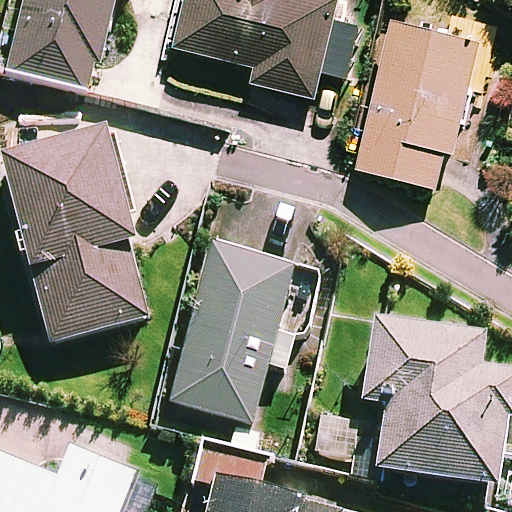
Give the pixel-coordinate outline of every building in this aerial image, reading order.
[(130,0),(29,0),(11,79),(95,100),(118,0),(130,3),(130,0)] [(190,0),(177,52),(260,74),(256,88),(319,105),(326,79),(349,85),(360,46),(334,39),(342,5),(322,0),(190,0)] [(485,49),(395,27),(358,174),(440,195),(450,156),(458,158),(485,49)] [(138,254),(111,146),(7,172),(52,352),(149,328),(131,255),(138,254)] [(295,279),(214,257),(172,411),(254,434),(270,374),(287,379),(297,341),(279,336),(295,279)] [(391,414),(387,440),(366,438),(368,425),(322,419),(317,460),(357,465),(355,478),(500,498),(508,433),(511,433),(511,384),(478,380),(483,347),(378,333),(368,411),(391,414)] [(267,469),(205,454),(197,487),(216,492),(210,511),(305,511),(259,501),(267,469)] [(0,511),(154,511),(160,498),(74,462),(61,492),(0,467),(0,511)]
